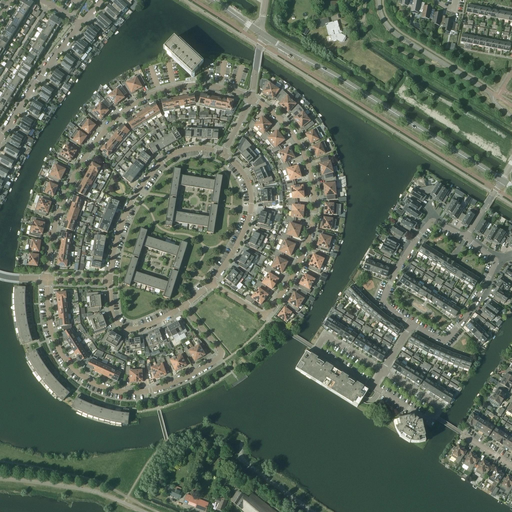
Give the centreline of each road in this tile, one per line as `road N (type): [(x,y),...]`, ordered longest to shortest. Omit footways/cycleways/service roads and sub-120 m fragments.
road 1 (residential): [(46,279),(62,197),(119,112),(187,85),(250,98)]
road 2 (residential): [(182,306),(220,356),(167,385),(111,391),(78,374),(57,349),(46,279)]
road 3 (residential): [(250,98),(297,141),(311,179),(311,224),(293,272),(263,316),(210,284)]
road 4 (tertiary): [(501,180),(259,32)]
road 5 (residential): [(109,281),(124,216),(155,167),(191,148),(222,155)]
road 6 (residential): [(511,117),(492,94),(390,30),(378,0)]
road 7 (residential): [(411,324),(382,303),(408,250),(433,221),(465,237)]
road 8 (residential): [(222,155),(244,175),(252,203),(210,284)]
road 9 (residential): [(382,371),(322,338),(315,350),(372,386)]
road 10 (residential): [(372,386),(431,417),(435,404),(382,371)]
road 11 (residential): [(0,139),(80,24)]
